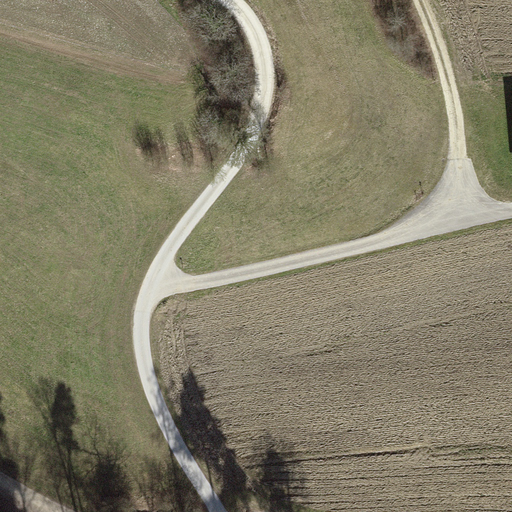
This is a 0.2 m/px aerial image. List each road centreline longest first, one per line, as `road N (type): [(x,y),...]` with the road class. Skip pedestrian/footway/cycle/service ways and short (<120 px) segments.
road 1 (track): [(217,511),(148,378),(141,313),(155,271),(237,160),(264,103),(259,41),(231,0)]
road 2 (track): [(147,292),(387,244),(445,212),(458,159),(455,125),(447,81),(413,0)]
